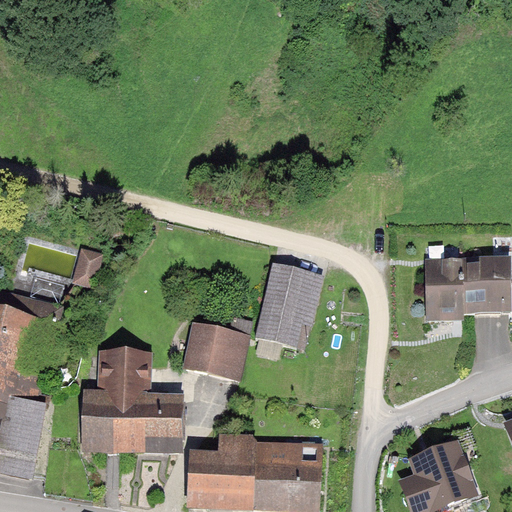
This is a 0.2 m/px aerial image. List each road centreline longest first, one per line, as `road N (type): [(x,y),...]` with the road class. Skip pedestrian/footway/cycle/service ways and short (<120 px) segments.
road 1 (track): [(382,434),(373,421),(381,307),(361,264),(330,249),(0,168)]
road 2 (residential): [(511,377),(382,434),(369,457),(365,511)]
